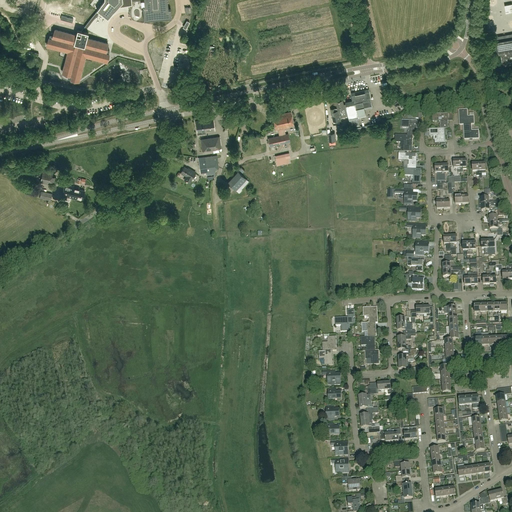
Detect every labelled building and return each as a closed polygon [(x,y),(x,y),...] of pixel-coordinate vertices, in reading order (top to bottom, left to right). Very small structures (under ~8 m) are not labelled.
[(97,10),(82,31),(84,31),(99,12),(104,15),(108,18),(117,7),(130,5),(132,5),(132,1),(139,0),(104,0),(105,0),(97,10)] [(143,0),(144,5),(142,6),(144,20),(171,18),(171,9),(168,9),(167,0),(168,0),(167,0),(143,0)] [(84,31),(82,31),(77,30),(76,35),(55,30),(53,35),(50,35),(49,38),(47,46),(65,50),(66,51),(68,50),(69,53),(68,53),(67,55),(63,73),(68,74),(67,78),(71,79),(78,81),(84,59),(84,58),(84,56),(86,55),(87,56),(89,57),(107,61),(109,54),(110,50),(106,50),(108,44),(87,38),(88,33),(84,31)] [(501,54),(502,64),(511,61),(511,33),(494,37),(497,54),(501,54)] [(37,59),(39,54),(22,50),(24,50),(23,54),(37,58),(37,59)] [(369,89),(351,93),(353,100),(356,116),(358,115),(359,118),(359,119),(367,117),(365,109),(372,108),(371,99),(369,89)] [(359,118),(358,115),(356,116),(353,100),(345,102),(346,105),(344,106),(344,104),(343,104),(343,100),(336,101),(338,108),(335,109),(335,108),(330,109),(333,121),(341,120),(340,117),(341,117),(341,116),(348,115),(349,120),(350,120),(359,118)] [(459,110),(459,125),(463,125),(471,125),(474,124),(474,116),(468,116),(467,110),(459,110)] [(281,132),(280,129),(289,127),(289,126),(294,125),(290,111),(282,113),(272,115),(276,130),(278,129),(279,132),(281,132)] [(448,128),(448,121),(448,114),(432,114),(433,122),(440,121),(440,125),(440,129),(444,129),(448,128)] [(359,119),(359,118),(350,120),(352,128),(354,127),(355,131),(374,127),(374,124),(361,127),(359,119)] [(205,132),(214,131),(213,119),(195,121),(197,134),(205,133),(205,132)] [(408,135),(413,135),(417,136),(417,121),(402,120),(402,127),(409,128),(409,132),(408,132),(408,135)] [(471,125),(463,125),(464,140),(479,139),(479,130),(472,131),(471,125)] [(440,129),(429,129),(429,136),(433,136),(437,136),(437,140),(435,140),(435,144),(445,143),(445,140),(444,129),(440,129)] [(290,142),(288,134),(268,138),(270,146),(290,142)] [(403,142),(403,151),(412,152),(413,135),(408,135),(395,135),(395,142),(403,142)] [(202,151),(221,148),(220,137),(201,139),(202,151)] [(399,153),(398,161),(408,161),(409,161),(409,165),(408,165),(407,168),(416,169),(417,154),(399,153)] [(215,168),(219,167),(217,155),(205,157),(207,173),(215,172),(215,168)] [(442,184),(442,164),(441,164),(441,165),(435,165),(435,173),(437,173),(438,181),(437,183),(437,187),(443,187),(443,184),(442,184)] [(52,176),(53,170),(54,170),(43,167),(40,183),(54,186),(56,177),(52,176)] [(195,172),(193,171),(189,169),(189,170),(184,167),(180,173),(187,176),(184,180),(189,183),(195,172)] [(404,168),(404,176),(411,176),(411,180),(412,180),(412,183),(415,184),(417,184),(421,184),(421,169),(416,169),(407,168),(404,168)] [(246,179),(242,175),(238,172),(228,183),(236,191),(244,181),(246,179)] [(65,185),(62,196),(66,197),(65,199),(71,200),(71,198),(76,200),(77,198),(82,199),(84,191),(79,189),(79,188),(65,185)] [(395,190),(395,194),(405,194),(405,204),(413,204),(413,201),(417,201),(417,194),(413,194),(411,194),(411,191),(412,191),(405,191),(395,190)] [(50,201),(52,194),(41,191),(39,198),(50,201)] [(259,206),(255,201),(250,205),(255,210),(259,206)] [(409,208),(408,221),(416,221),(417,221),(417,218),(420,218),(420,211),(414,211),(414,208),(416,208),(409,208)] [(420,235),(425,235),(426,228),(419,228),(419,225),(421,225),(408,224),(408,228),(414,228),(413,238),(422,238),(420,238),(420,235)] [(416,242),(416,255),(424,255),(424,252),(428,252),(428,245),(423,245),(423,242),(416,242)] [(420,258),(414,258),(408,258),(408,266),(417,267),(417,272),(422,272),(423,261),(419,261),(420,258)] [(461,270),(443,271),(443,278),(448,277),(448,280),(454,280),(454,273),(458,273),(458,276),(461,276),(461,270)] [(408,276),(408,284),(412,285),(412,290),(423,290),(424,279),(420,279),(420,276),(408,276)] [(433,311),(430,311),(430,307),(429,307),(429,306),(426,306),(426,307),(423,307),(424,315),(427,315),(427,317),(430,317),(430,324),(433,323),(433,311)] [(369,323),(376,323),(378,323),(377,307),(377,312),(374,312),(373,307),(367,308),(367,307),(366,307),(366,308),(363,308),(363,316),(360,316),(360,317),(369,316),(369,323)] [(424,315),(423,307),(416,307),(417,312),(412,312),(412,318),(412,320),(414,320),(414,318),(417,318),(417,317),(420,317),(420,315),(424,315)] [(335,318),(336,325),(333,326),(341,325),(341,332),(350,331),(350,324),(355,324),(355,310),(347,311),(348,318),(335,318)] [(397,325),(409,324),(409,318),(412,318),(412,312),(411,311),(406,312),(407,318),(397,318),(397,325)] [(368,332),(368,337),(375,337),(376,337),(376,334),(377,334),(377,333),(376,333),(376,327),(371,327),(371,323),(376,323),(369,323),(362,323),(362,332),(368,332)] [(323,351),(333,351),(337,351),(332,351),(332,347),(337,347),(336,341),(337,341),(337,340),(336,340),(336,337),(324,337),(325,338),(328,337),(328,343),(322,343),(323,351)] [(375,351),(375,348),(376,348),(376,347),(375,347),(375,341),(370,341),(370,337),(375,337),(368,337),(361,337),(361,346),(367,346),(367,349),(363,349),(363,351),(367,351),(375,351)] [(403,353),(410,353),(416,353),(416,350),(411,350),(411,347),(406,347),(406,344),(398,344),(398,350),(403,350),(403,353)] [(367,351),(363,351),(364,351),(365,351),(365,360),(366,360),(367,365),(370,365),(380,365),(379,362),(380,362),(380,361),(379,361),(379,354),(374,354),(374,351),(379,351),(379,350),(375,351),(367,351)] [(323,351),(319,351),(319,360),(324,360),(325,365),(322,365),(333,365),(333,362),(334,362),(334,361),(333,361),(333,355),(328,355),(328,351),(333,351),(323,351)] [(416,356),(416,353),(410,353),(410,356),(399,357),(399,363),(411,363),(414,363),(413,356),(416,356)] [(340,374),(334,375),(334,372),(335,372),(335,371),(323,372),(323,375),(328,375),(328,385),(340,385),(340,384),(340,381),(340,375),(340,374)] [(390,382),(384,383),(385,391),(388,390),(388,395),(391,395),(392,400),(395,400),(394,388),(391,388),(390,382)] [(334,389),(336,389),(328,389),(329,400),(341,399),(340,399),(340,392),(341,392),(340,392),(334,392),(334,389)] [(371,395),(374,395),(373,389),(368,389),(369,395),(359,396),(359,403),(371,401),(371,395)] [(372,405),(371,401),(359,403),(360,409),(372,408),(372,411),(378,410),(378,407),(374,408),(373,405),(372,405)] [(334,420),(333,420),(333,417),(339,417),(338,417),(338,410),(339,410),(332,410),(332,407),(334,407),(326,407),(327,421),(334,421),(334,420)] [(434,410),(435,417),(443,416),(443,411),(445,411),(444,407),(439,407),(439,409),(434,410)] [(361,415),(361,422),(372,421),(373,421),(373,414),(378,413),(378,410),(372,411),(370,411),(370,415),(361,415)] [(372,421),(361,422),(362,428),(368,427),(374,427),(374,430),(369,431),(369,434),(380,433),(380,427),(375,427),(375,424),(372,425),(372,421)] [(334,424),(327,425),(327,435),(339,434),(339,428),(339,427),(333,428),(333,425),(334,425),(334,424)] [(473,429),(470,430),(471,432),(474,432),(482,431),(481,424),(473,426),(473,429)] [(391,434),(392,441),(398,441),(398,435),(401,435),(401,429),(391,430),(391,434)] [(386,442),(392,441),(391,434),(388,434),(388,432),(382,433),(381,434),(381,440),(386,440),(386,442)] [(336,455),(348,455),(347,455),(347,452),(348,452),(347,452),(347,445),(348,445),(347,445),(347,442),(348,442),(332,442),(332,446),(336,446),(336,455)] [(343,463),(343,460),(345,460),(345,459),(332,460),(332,463),(336,463),(337,473),(348,473),(348,470),(348,469),(348,463),(343,463)] [(401,467),(402,472),(410,471),(410,464),(401,465),(401,461),(394,462),(395,468),(401,467)] [(411,478),(410,471),(402,472),(402,476),(396,477),(396,482),(403,482),(403,479),(411,478)] [(360,491),(359,480),(352,481),(352,477),(342,478),(343,485),(349,484),(349,492),(360,491)] [(403,488),(404,492),(412,491),(412,484),(403,485),(403,482),(396,482),(397,488),(403,488)] [(502,490),(495,492),(497,500),(502,499),(503,505),(509,504),(507,497),(504,498),(502,490)] [(413,498),(412,491),(404,492),(404,496),(401,497),(402,501),(398,501),(399,505),(405,504),(405,499),(413,498)] [(497,500),(495,492),(488,493),(489,497),(484,498),(486,505),(491,503),(491,502),(497,500)] [(361,494),(356,494),(356,498),(347,498),(348,507),(353,507),(354,511),(361,511),(360,501),(361,501),(361,497),(361,494)] [(471,504),(472,511),(484,511),(483,505),(486,505),(484,498),(479,499),(480,504),(471,504)]
